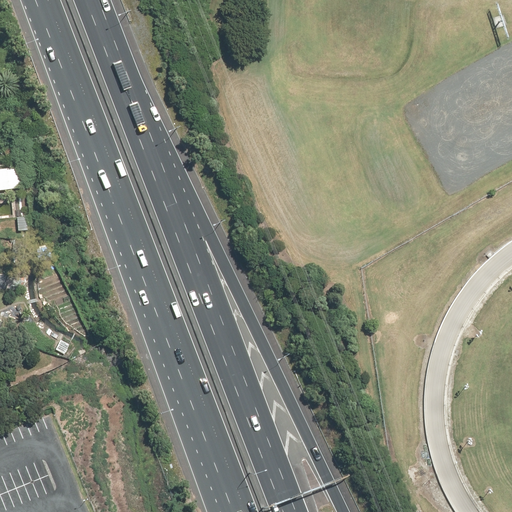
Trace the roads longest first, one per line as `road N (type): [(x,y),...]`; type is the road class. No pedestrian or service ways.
road 1 (motorway): [(245,511),(48,0)]
road 2 (motorway): [(123,97),(206,233),(347,511)]
road 3 (motorway): [(123,97),(283,511)]
